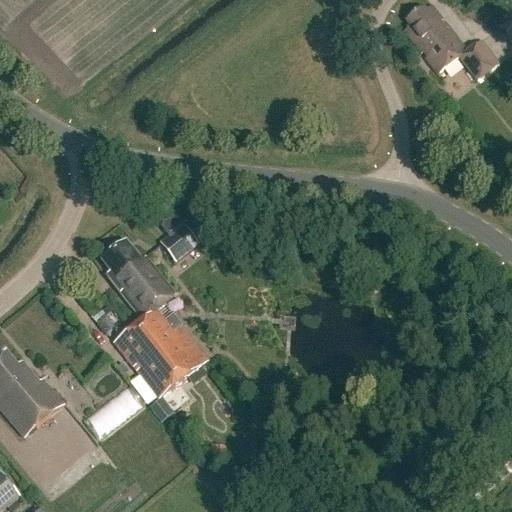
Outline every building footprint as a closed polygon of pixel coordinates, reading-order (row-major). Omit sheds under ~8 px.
[(423,10),(406,23),(411,29),(404,34),(438,78),(458,62),(476,85),(500,67),(482,44),(468,55),(432,9),(426,14),(423,10)] [(182,227),(159,245),(176,267),(199,248),(182,227)] [(107,279),(142,324),(143,325),(157,314),(176,299),(146,260),(142,263),(127,245),(103,265),(111,275),(107,279)] [(174,336),(157,314),(143,325),(142,324),(114,346),(159,403),(205,368),(177,333),(174,336)] [(18,370),(6,356),(0,361),(0,412),(25,442),(64,409),(40,380),(36,383),(23,367),(18,370)] [(270,390),(265,394),(264,401),(268,406),(275,407),(280,403),(281,396),(277,391),(270,390)] [(150,411),(162,426),(174,416),(162,401),(150,411)] [(211,448),(209,459),(212,459),(211,467),(232,470),(233,461),(225,460),(226,450),(211,448)] [(0,511),(4,511),(20,500),(0,475),(0,511)]
